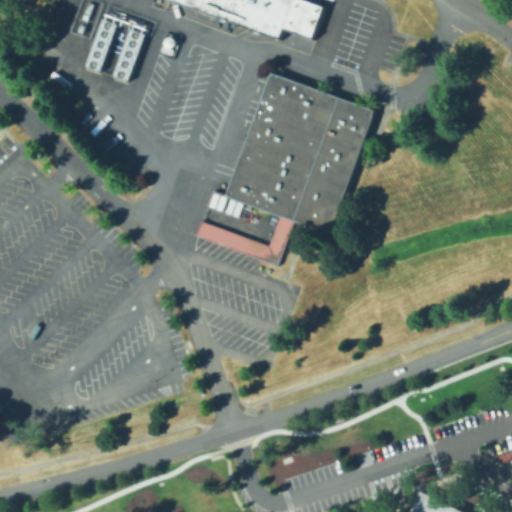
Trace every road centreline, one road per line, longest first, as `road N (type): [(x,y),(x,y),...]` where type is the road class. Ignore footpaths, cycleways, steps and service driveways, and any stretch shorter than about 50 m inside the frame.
road 1 (tertiary): [(511,328),(348,392),(0,498)]
road 2 (residential): [(230,431),(194,313),(144,234),(0,94)]
